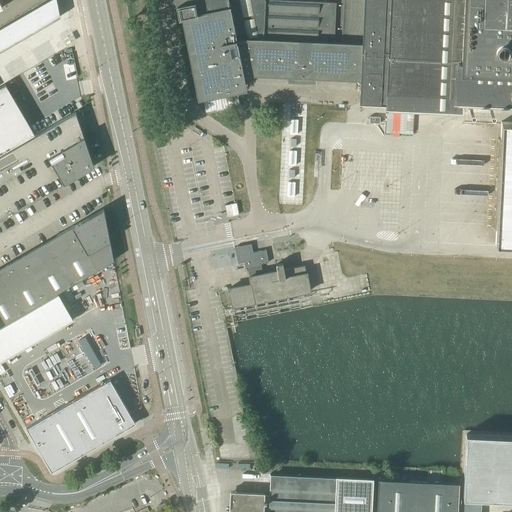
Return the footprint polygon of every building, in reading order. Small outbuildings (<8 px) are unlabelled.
[(59,16),(56,0),(47,0),(34,8),(45,25),(51,22),(50,21),(56,18),(56,19),(59,17),(59,16)] [(250,73),(285,74),(288,75),(288,78),(314,79),(314,76),(361,78),(360,103),(459,107),(460,93),(511,95),(511,0),(333,0),(334,2),(287,0),(171,0),(172,4),(176,3),(177,6),(176,6),(177,12),(178,12),(178,15),(181,15),(197,96),(244,87),(242,74),(250,73)] [(27,12),(19,16),(30,34),(33,32),(32,32),(36,29),(38,28),(38,29),(45,25),(34,8),(27,12)] [(30,34),(19,16),(5,25),(15,43),(21,39),(26,35),(27,36),(30,34)] [(15,43),(5,25),(0,27),(0,51),(3,50),(3,49),(8,46),(9,46),(15,43)] [(0,154),(26,139),(34,135),(18,107),(5,84),(0,86),(0,154)] [(75,112),(23,142),(52,191),(78,176),(94,166),(80,124),(75,112)] [(298,121),(290,120),(289,135),(297,135),(298,121)] [(496,228),(495,244),(511,245),(511,122),(501,122),(500,139),(500,140),(499,158),(499,159),(498,178),(498,188),(497,188),(497,208),(496,228)] [(23,142),(0,155),(0,159),(27,205),(52,191),(23,142)] [(296,152),(289,151),(288,166),(296,166),(296,152)] [(0,159),(0,216),(2,220),(27,205),(0,159)] [(295,183),(287,183),(286,197),(294,197),(295,183)] [(72,284),(77,281),(113,260),(103,208),(47,241),(72,284)] [(47,298),(72,284),(47,241),(22,255),(47,298)] [(245,267),(259,264),(268,262),(266,250),(249,253),(248,247),(238,249),(240,260),(243,259),(245,267)] [(0,273),(22,313),(47,298),(22,255),(0,268),(0,273)] [(276,271),(249,276),(251,284),(229,288),(232,306),(309,291),(306,273),(305,273),(304,265),(283,269),(282,263),(275,264),(276,271)] [(0,325),(22,313),(0,273),(0,325)] [(109,380),(26,428),(51,472),(134,423),(109,380)] [(511,434),(464,432),(461,497),(511,499),(511,434)] [(370,511),(371,479),(270,474),(270,475),(269,487),(269,495),(269,496),(267,495),(256,495),(256,492),(229,491),(228,511),(370,511)] [(376,511),(457,511),(459,483),(378,479),(376,511)]
